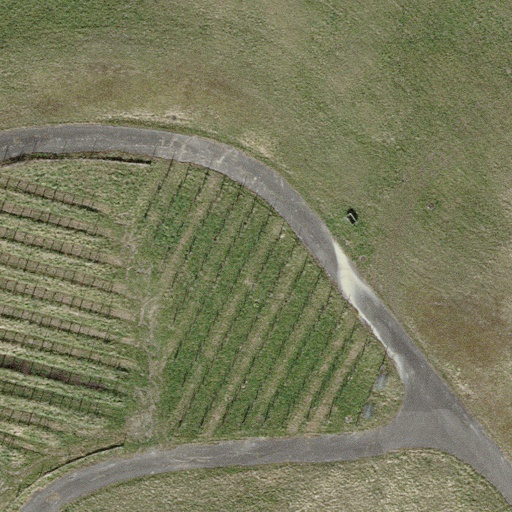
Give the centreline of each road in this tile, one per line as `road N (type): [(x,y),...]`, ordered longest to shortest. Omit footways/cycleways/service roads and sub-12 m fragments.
road 1 (track): [(0,150),(60,142),(188,152),(242,171),(286,200),(511,487)]
road 2 (track): [(40,511),(67,487),(126,464),(375,447),(422,431),(450,410)]
